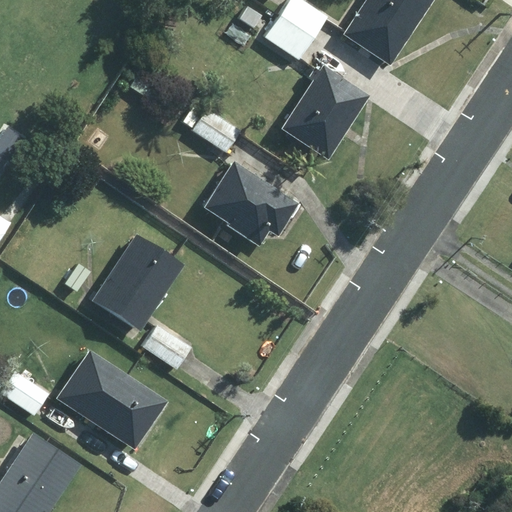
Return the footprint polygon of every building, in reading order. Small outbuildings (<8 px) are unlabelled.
[(282,0),(273,15),(306,36),(320,16),(295,0),(282,0)] [(357,0),(335,34),(381,64),(423,0),(357,0)] [(257,15),(240,6),(234,18),(249,28),(257,15)] [(292,58),(306,36),(273,15),(259,36),(292,58)] [(273,128),(317,158),(360,95),(315,65),(311,71),(307,69),(302,76),(306,79),(273,128)] [(234,131),(200,109),(187,129),(220,151),(234,131)] [(218,223),(217,226),(246,245),(256,230),(265,236),(287,204),(224,163),(194,207),(218,223)] [(130,235),(86,300),(128,329),(172,263),(130,235)] [(68,268),(60,278),(74,287),(81,277),(68,268)] [(151,326),(137,347),(170,369),(183,348),(151,326)] [(80,352),(49,398),(124,448),(154,403),(80,352)] [(7,372),(0,382),(0,396),(27,414),(41,394),(7,372)] [(23,434),(0,468),(0,511),(36,511),(68,464),(23,434)]
